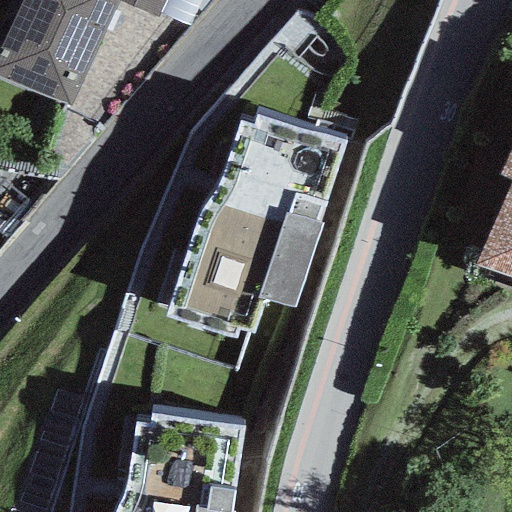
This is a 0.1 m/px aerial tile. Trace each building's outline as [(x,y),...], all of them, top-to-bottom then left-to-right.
[(17,0),(0,39),(0,74),(69,105),(116,0),(115,0),(17,0)] [(165,0),(115,0),(116,0),(157,19),(165,0)] [(344,139),(255,108),(253,117),(238,111),(220,175),(213,187),(203,201),(196,213),(163,312),(235,337),(238,327),(253,330),(264,297),(293,305),(344,139)] [(511,136),(496,171),(509,176),(469,270),(511,284),(509,291),(511,292),(511,136)] [(150,411),(133,410),(132,415),(122,414),(114,467),(128,468),(126,472),(122,492),(109,511),(231,511),(245,417),(150,402),(150,411)]
